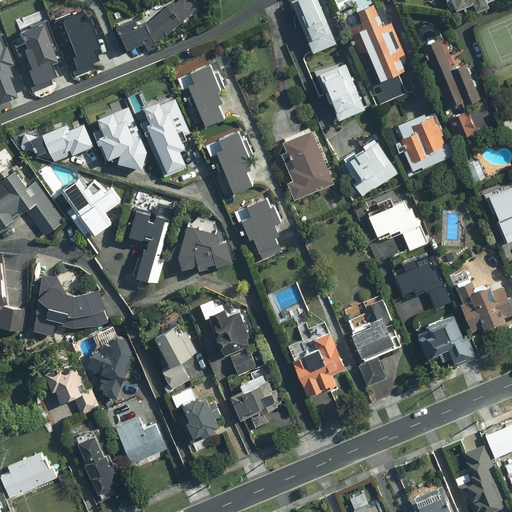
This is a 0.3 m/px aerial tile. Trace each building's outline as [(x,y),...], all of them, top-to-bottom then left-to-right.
[(159,43),(157,40),(197,4),(193,0),(177,0),(176,1),(174,0),(169,0),(148,20),(147,18),(139,21),(136,14),(118,22),(128,45),(146,38),(148,47),(159,43)] [(335,41),(318,0),(290,0),(311,51),(335,41)] [(486,6),(483,0),(451,0),(454,7),(472,0),(476,10),(486,6)] [(356,53),(367,49),(380,79),(401,71),(395,56),(404,53),(391,21),(382,25),(373,2),(357,9),(362,22),(346,28),(356,53)] [(49,16),(74,72),(93,63),(91,58),(97,55),(92,44),(95,42),(77,3),(49,16)] [(15,47),(33,87),(52,78),(50,75),(56,72),(50,59),(56,56),(38,17),(15,27),(22,43),(15,47)] [(448,106),(462,100),(463,103),(480,97),(465,62),(450,68),(437,36),(421,43),(448,106)] [(0,99),(17,92),(7,68),(12,66),(0,39),(0,99)] [(204,127),(226,118),(220,103),(223,102),(218,91),(222,89),(210,62),(189,71),(194,82),(180,89),(188,109),(196,106),(204,127)] [(365,108),(347,62),(320,73),(339,119),(365,108)] [(175,97),(160,104),(158,100),(141,107),(147,119),(139,122),(163,174),(186,164),(179,150),(184,147),(179,136),(190,131),(175,97)] [(117,162),(142,168),(147,150),(128,105),(97,118),(101,127),(94,130),(106,158),(120,152),(117,162)] [(467,108),(448,117),(457,138),(476,129),(467,108)] [(395,124),(413,170),(451,155),(435,112),(425,116),(424,112),(395,124)] [(93,143),(84,122),(68,128),(66,123),(35,136),(25,133),(20,149),(54,161),(93,143)] [(227,195),(255,183),(248,168),(251,166),(247,156),(252,154),(240,126),(203,142),(227,195)] [(286,181),(293,198),(333,182),(311,129),(282,141),(285,149),(280,151),(292,178),(286,181)] [(398,173),(375,138),(340,161),(363,196),(398,173)] [(478,159),(466,165),(475,185),(488,179),(478,159)] [(0,224),(12,217),(26,208),(43,234),(64,220),(43,187),(32,195),(15,170),(1,179),(9,191),(0,196),(0,224)] [(92,192),(87,185),(85,187),(79,179),(63,190),(78,212),(73,215),(85,233),(90,230),(92,234),(109,222),(102,212),(120,199),(111,186),(104,191),(101,186),(92,192)] [(511,189),(492,197),(509,239),(511,238),(511,189)] [(235,210),(248,240),(252,238),(262,259),(280,251),(277,244),(280,243),(277,237),(282,235),(276,222),(283,219),(276,203),(271,205),(267,196),(235,210)] [(427,242),(413,208),(408,210),(404,199),(369,214),(378,236),(389,231),(391,237),(402,233),(409,249),(427,242)] [(150,221),(146,220),(147,213),(133,210),(127,234),(143,238),(143,236),(146,237),(137,277),(159,281),(164,258),(159,257),(163,241),(169,216),(151,212),(150,221)] [(226,240),(216,242),(219,235),(187,224),(176,252),(171,254),(177,276),(231,263),(226,240)] [(451,301),(437,267),(432,269),(428,258),(393,273),(402,295),(412,291),(415,296),(426,292),(433,308),(451,301)] [(76,293),(65,291),(58,277),(42,275),(34,330),(50,332),(51,322),(73,326),(90,325),(108,320),(98,288),(76,293)] [(463,301),(459,303),(470,331),(511,313),(511,306),(503,285),(491,290),(488,284),(475,290),(471,279),(456,286),(463,301)] [(211,320),(210,321),(223,355),(249,345),(246,337),(249,336),(239,310),(226,315),(224,308),(209,314),(211,320)] [(474,358),(454,313),(426,325),(429,332),(418,336),(427,358),(449,349),(456,366),(474,358)] [(381,316),(369,321),(370,324),(350,331),(358,352),(355,353),(368,385),(388,377),(377,350),(392,344),(381,316)] [(196,350),(186,331),(177,336),(172,327),(154,336),(169,365),(196,350)] [(312,337),(317,348),(292,358),(306,393),(334,382),(330,374),(344,368),(329,331),(312,337)] [(110,344),(98,344),(87,377),(98,381),(95,390),(115,397),(131,354),(126,337),(116,334),(110,344)] [(250,349),(232,356),(238,373),(257,366),(250,349)] [(59,401),(74,395),(82,414),(98,408),(89,386),(84,389),(73,361),(44,372),(51,390),(54,389),(59,401)] [(268,379),(229,395),(240,420),(279,404),(268,379)] [(205,396),(199,399),(197,395),(176,404),(190,437),(201,432),(202,435),(213,430),(212,428),(218,425),(214,416),(220,413),(215,399),(208,402),(205,396)] [(115,425),(131,461),(165,446),(155,423),(143,428),(137,416),(115,425)] [(76,443),(99,493),(123,482),(114,464),(108,467),(93,435),(76,443)] [(468,471),(471,478),(457,484),(464,502),(472,499),(476,508),(479,507),(480,511),(486,511),(505,504),(489,465),(493,463),(485,444),(465,453),(472,469),(468,471)] [(0,475),(9,496),(56,476),(52,465),(47,467),(40,450),(8,464),(11,471),(0,475)] [(452,511),(442,486),(408,498),(413,511),(452,511)] [(381,511),(376,500),(354,509),(355,511),(381,511)]
